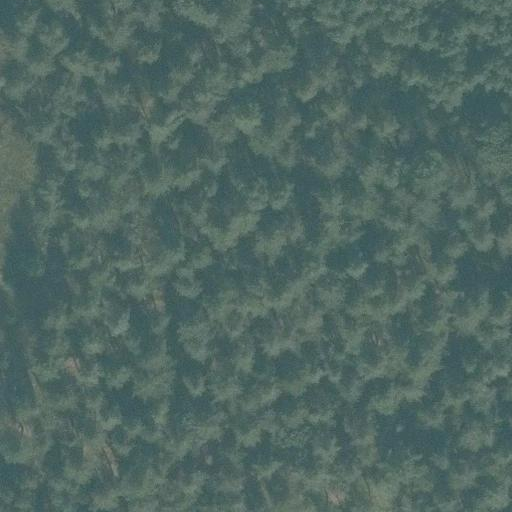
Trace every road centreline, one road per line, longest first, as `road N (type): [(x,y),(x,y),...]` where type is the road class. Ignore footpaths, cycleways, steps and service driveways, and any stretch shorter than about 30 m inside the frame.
road 1 (track): [(0,116),(86,0)]
road 2 (track): [(0,446),(102,511)]
